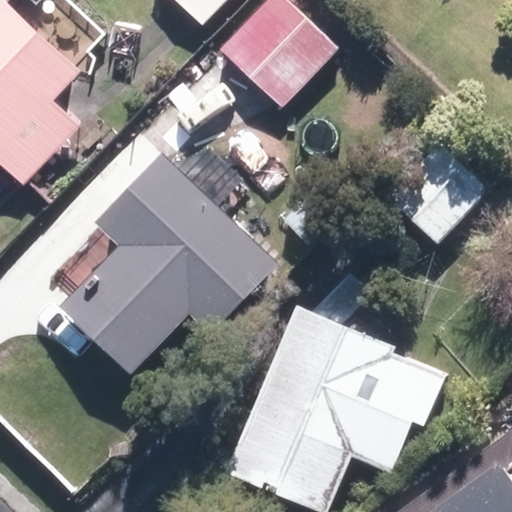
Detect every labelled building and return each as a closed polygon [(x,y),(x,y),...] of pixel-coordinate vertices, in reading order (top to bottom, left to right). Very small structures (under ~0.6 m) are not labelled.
[(0,0),(0,171),(13,159),(36,183),(95,122),(71,99),(101,67),(32,0),(0,0)] [(188,0),(212,24),(236,0),(188,0)] [(283,0),(235,47),(293,104),(354,45),(308,0),(283,0)] [(399,192),(449,240),(500,188),(451,138),(399,192)] [(79,303),(147,371),(206,311),(227,331),(295,263),(182,150),(113,218),(139,244),(79,303)] [(281,492),(326,511),(352,453),(393,470),(416,418),(427,422),(448,374),(394,351),(397,343),(344,320),(369,292),(344,271),(314,306),(300,300),(227,469),(268,486),(272,479),(283,485),(281,492)] [(511,511),(511,428),(401,511),(511,511)]
